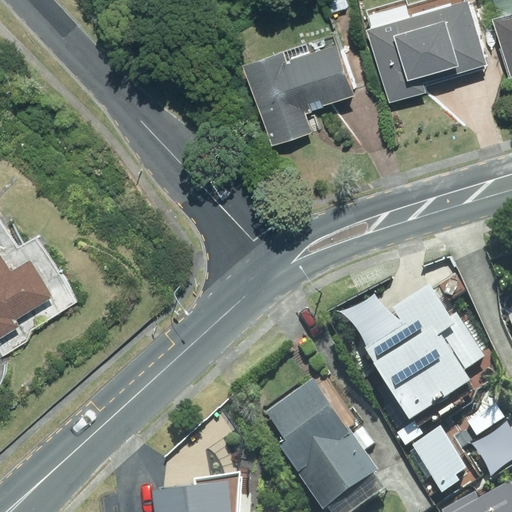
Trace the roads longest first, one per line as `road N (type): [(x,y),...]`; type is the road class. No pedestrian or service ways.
road 1 (residential): [(273,270),(27,0)]
road 2 (tertiary): [(10,511),(273,270)]
road 3 (tertiary): [(273,270),(342,235),(511,183)]
